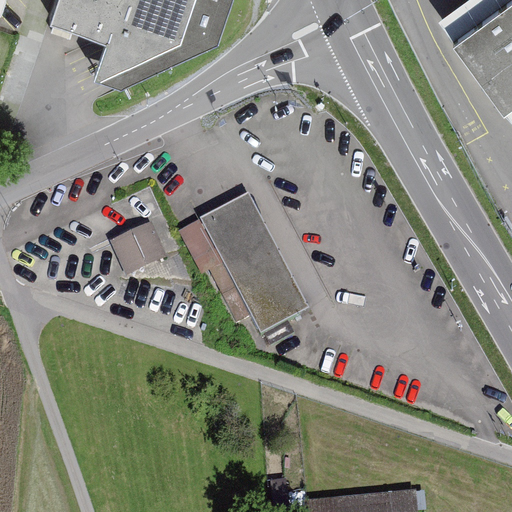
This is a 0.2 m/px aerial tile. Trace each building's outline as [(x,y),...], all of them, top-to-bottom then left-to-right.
[(61,0),(56,16),(111,35),(99,75),(184,37),(195,0),(61,0)] [(511,0),(461,0),(439,17),(511,116),(511,0)] [(27,111),(41,57),(16,50),(2,104),(27,111)] [(299,316),(242,203),(200,225),(257,337),(299,316)] [(151,230),(116,245),(129,273),(164,258),(151,230)] [(418,511),(417,498),(311,504),(311,511),(418,511)]
